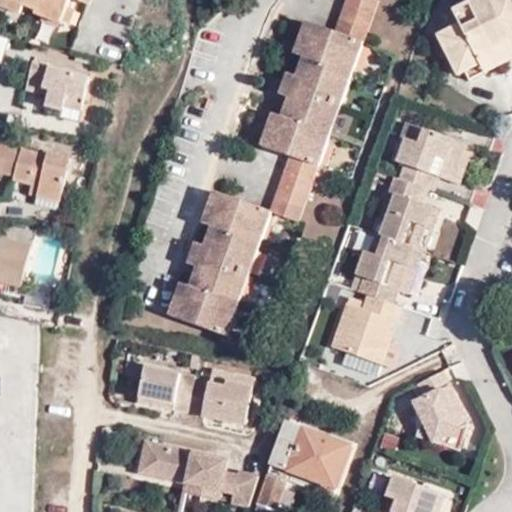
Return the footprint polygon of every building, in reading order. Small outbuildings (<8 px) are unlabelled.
[(5,0),(36,12),(34,15),(61,25),(71,0),(77,0),(83,2),(83,0),(5,0)] [(288,119),(283,117),(273,113),(261,147),(289,161),(275,207),(301,218),(380,1),(378,0),(347,0),(336,33),(307,22),(295,54),(304,58),(309,59),(302,78),(297,76),(288,73),(280,95),(290,99),(295,100),(288,119)] [(479,0),(475,2),(494,52),(511,43),(511,37),(493,0),(479,0)] [(511,0),(493,0),(511,37),(511,0)] [(494,52),(475,2),(455,12),(443,30),(445,34),(440,36),(461,77),(467,74),(482,66),(479,60),(494,52)] [(511,43),(494,52),(499,68),(511,60),(511,43)] [(482,66),(467,74),(471,81),(499,68),(494,52),(479,60),(482,66)] [(309,59),(304,58),(297,76),(302,78),(309,59)] [(80,121),(91,78),(34,64),(27,91),(50,96),(47,107),(65,111),(63,117),(80,121)] [(290,99),(283,117),(288,119),(295,100),(290,99)] [(407,166),(402,179),(431,191),(435,192),(440,178),(462,186),(469,163),(463,161),(468,144),(408,123),(395,162),(407,166)] [(0,173),(15,177),(22,149),(0,145),(0,173)] [(49,156),(22,149),(15,177),(13,182),(33,186),(30,196),(61,204),(73,159),(50,153),(49,156)] [(402,179),(397,178),(384,215),(389,217),(382,236),(384,237),(421,250),(428,229),(434,231),(442,210),(426,205),(431,191),(402,179)] [(196,289),(192,287),(182,283),(169,316),(228,338),(272,210),(213,190),(203,224),(212,227),(217,229),(211,248),(206,247),(196,242),(188,265),(198,268),(203,270),(196,289)] [(38,232),(3,224),(0,235),(0,237),(34,246),(38,232)] [(212,227),(206,247),(211,248),(217,229),(212,227)] [(0,282),(23,288),(34,246),(0,237),(0,282)] [(421,250),(384,237),(378,256),(366,252),(358,276),(365,278),(359,292),(370,296),(395,305),(399,292),(407,267),(418,270),(424,251),(421,250)] [(409,295),(418,270),(407,267),(399,292),(409,295)] [(198,268),(192,287),(196,289),(203,270),(198,268)] [(358,276),(353,290),(359,292),(365,278),(358,276)] [(0,282),(0,294),(20,299),(23,288),(0,282)] [(398,323),(404,308),(395,305),(370,296),(368,303),(365,310),(349,304),(334,348),(347,353),(343,366),(377,378),(382,365),(383,366),(391,343),(395,334),(391,333),(395,322),(398,323)] [(365,310),(368,303),(351,297),(349,304),(365,310)] [(405,347),(391,343),(383,366),(396,371),(405,347)] [(247,426),(255,387),(228,381),(227,386),(196,380),(197,376),(146,367),(139,404),(247,426)] [(471,426),(444,372),(418,385),(424,397),(413,403),(423,421),(417,438),(462,453),(471,426)] [(353,447),(288,423),(259,501),(278,508),(292,472),(337,488),(353,447)] [(398,438),(383,433),(378,447),(393,453),(398,438)] [(147,471),(153,445),(148,444),(141,476),(189,487),(190,481),(147,471)] [(232,505),(250,508),(260,476),(239,472),(239,476),(229,473),(231,463),(153,445),(147,471),(190,481),(189,487),(187,494),(223,501),(224,495),(234,497),(232,505)] [(440,511),(446,495),(394,477),(387,497),(397,501),(393,511),(440,511)]
